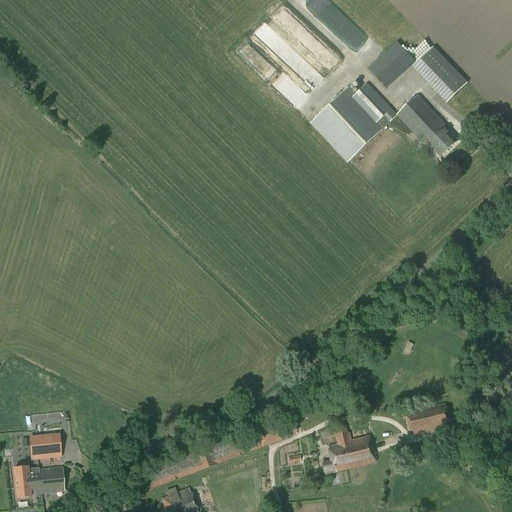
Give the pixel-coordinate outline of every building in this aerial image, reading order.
[(386,52),(368,69),(386,90),(412,66),(416,63),(397,42),(386,52)] [(437,93),(446,103),(467,83),(433,47),(412,67),(437,93)] [(397,115),(367,84),(355,94),(348,87),(309,124),(347,163),(386,127),(380,121),(383,118),(388,124),(398,116),(426,146),(428,144),(441,157),(456,142),(444,129),(447,127),(417,95),(397,115)] [(289,414),(302,405),(298,400),(286,409),(289,414)] [(413,438),(449,430),(447,424),(451,423),(450,420),(448,412),(447,407),(406,417),(407,422),(408,429),(409,433),(412,432),(413,438)] [(291,417),(252,431),(259,449),(270,445),(276,442),(297,435),(296,432),(298,431),(297,428),(293,419),(292,419),(291,417)] [(347,434),(346,429),(334,431),(337,444),(329,446),(331,454),(333,462),(322,464),(325,474),(375,463),(372,449),(369,437),(351,441),(349,433),(347,434)] [(259,449),(252,431),(153,468),(142,480),(152,489),(194,473),(199,472),(199,471),(216,464),(217,465),(243,455),(259,449)] [(31,461),(61,458),(58,434),(29,437),(31,461)] [(300,460),(299,456),(288,457),(289,465),(300,463),(300,460)] [(62,468),(39,470),(39,468),(28,469),(28,467),(14,468),(17,498),(31,497),(36,496),(36,494),(64,491),(62,468)] [(152,489),(142,480),(117,508),(118,511),(134,511),(134,510),(152,489)] [(198,507),(190,487),(176,493),(174,488),(166,491),(168,496),(161,499),(165,511),(197,511),(196,510),(199,509),(198,507)]
